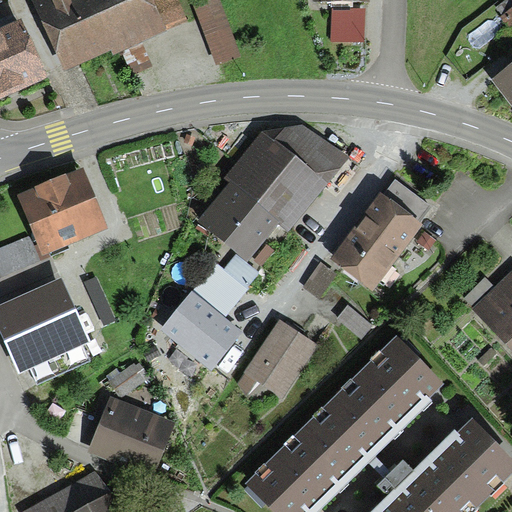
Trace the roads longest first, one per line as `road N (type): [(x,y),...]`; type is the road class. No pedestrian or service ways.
road 1 (tertiary): [(383,101),(225,99),(113,121),(0,157)]
road 2 (residential): [(199,498),(114,469),(33,427),(9,402)]
road 3 (tertiary): [(511,140),(383,101)]
road 4 (unknown): [(0,294),(119,240)]
